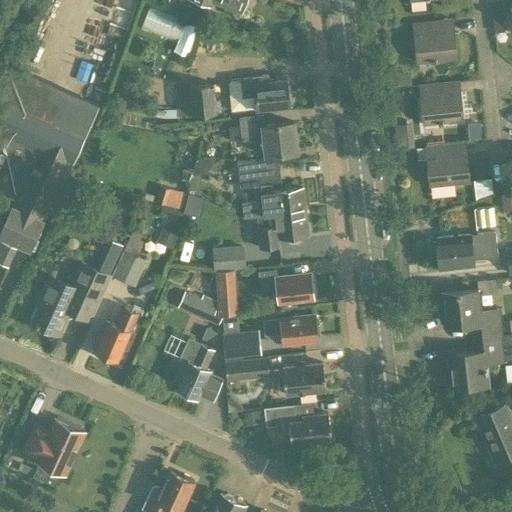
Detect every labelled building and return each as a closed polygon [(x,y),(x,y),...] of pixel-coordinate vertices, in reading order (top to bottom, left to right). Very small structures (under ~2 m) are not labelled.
[(240,12),(244,0),(193,0),(208,5),(210,0),(240,12)] [(147,11),(143,27),(172,34),(176,18),(147,11)] [(415,63),(456,59),(452,20),(411,24),(415,63)] [(253,77),(253,78),(229,80),(228,84),(231,111),(255,108),(256,110),(289,106),(286,80),(268,82),(267,75),(253,77)] [(0,232),(0,235),(30,249),(50,205),(53,206),(88,129),(55,114),(62,100),(67,84),(57,80),(51,95),(8,76),(7,77),(5,76),(0,86),(0,87),(2,89),(0,93),(0,191),(15,199),(0,232)] [(421,124),(462,120),(458,82),(417,86),(421,124)] [(192,115),(216,112),(213,83),(188,86),(192,115)] [(178,118),(191,116),(188,87),(175,88),(178,118)] [(242,141),(264,139),(266,157),(297,153),(293,123),(262,127),(261,113),(239,116),(242,141)] [(427,186),(469,182),(465,144),(423,148),(427,186)] [(276,216),(306,213),(303,189),(273,193),(272,182),(282,181),(279,161),(238,159),(241,186),(255,185),(256,200),(243,202),(244,216),(275,213),(276,216)] [(473,180),(475,198),(492,192),(490,178),(473,180)] [(478,225),(498,224),(497,204),(477,206),(478,225)] [(278,240),(309,236),(306,213),(276,216),(277,223),(256,225),(258,248),(279,246),(278,240)] [(439,269),(473,265),(472,258),(497,255),(494,231),(469,233),(469,235),(435,239),(435,240),(432,242),(432,250),(437,252),(439,269)] [(0,262),(7,266),(16,248),(0,240),(0,262)] [(213,271),(245,269),(244,245),(212,248),(213,271)] [(112,275),(112,276),(134,286),(146,259),(122,248),(111,274),(112,275)] [(59,334),(68,313),(90,323),(112,276),(112,275),(111,274),(80,260),(68,289),(48,280),(41,295),(44,296),(33,322),(59,334)] [(296,302),(312,300),(309,274),(276,278),(275,269),(258,271),(260,292),(276,291),(278,304),(280,304),(281,310),(297,308),(296,302)] [(216,271),(218,314),(236,313),(234,270),(216,271)] [(472,324),(473,338),(500,335),(500,333),(497,309),(479,311),(477,290),(441,293),(444,327),(472,324)] [(190,312),(210,321),(217,305),(197,296),(190,312)] [(105,359),(106,356),(117,362),(124,347),(127,349),(135,332),(131,331),(139,313),(124,306),(116,324),(108,320),(94,351),(97,352),(96,355),(105,359)] [(316,324),(314,314),(262,319),(264,335),(281,333),(282,344),(317,340),(317,337),(320,337),(319,324),(316,324)] [(238,332),(223,333),(221,333),(224,357),(259,354),(257,330),(238,332)] [(511,332),(500,333),(500,335),(473,338),(474,352),(447,354),(451,388),(487,385),(485,363),(503,361),(502,359),(511,358),(511,332)] [(213,350),(202,345),(203,343),(188,337),(179,358),(187,362),(175,388),(178,390),(180,392),(184,394),(187,393),(198,398),(200,395),(212,400),(222,377),(210,372),(211,370),(205,368),(213,350)] [(224,361),(226,379),(268,375),(267,356),(224,361)] [(314,392),(326,391),(323,363),(282,367),(285,395),(300,394),(300,401),(315,400),(314,392)] [(494,461),(511,453),(511,420),(505,404),(476,417),(494,461)] [(331,441),(328,414),(295,417),(294,405),(264,408),(266,427),(276,426),(276,433),(290,431),(291,441),(303,440),(303,444),(331,441)] [(259,422),(258,409),(244,411),(245,424),(259,422)] [(35,460),(65,474),(84,432),(80,430),(81,427),(80,427),(78,431),(73,428),(74,427),(68,425),(67,421),(61,418),(57,420),(55,418),(49,430),(35,423),(22,452),(36,458),(35,460)] [(162,487),(159,486),(159,487),(152,487),(141,509),(146,511),(162,511),(165,506),(177,511),(180,511),(194,483),(192,481),(194,477),(182,471),(180,476),(169,471),(162,487)] [(212,511),(241,511),(245,505),(220,494),(212,511)]
